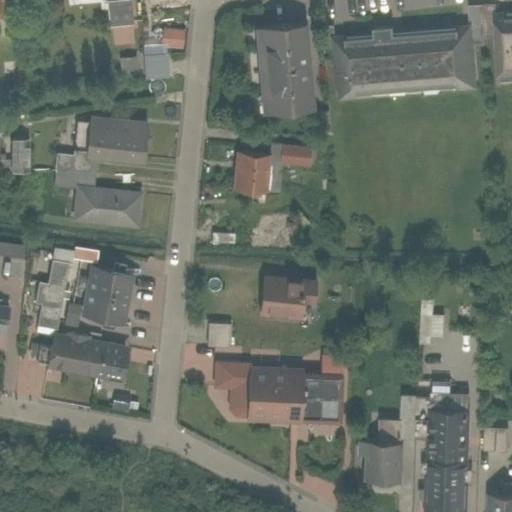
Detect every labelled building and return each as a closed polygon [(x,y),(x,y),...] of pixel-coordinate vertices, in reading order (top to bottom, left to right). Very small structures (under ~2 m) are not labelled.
[(117,0),(117,3),(107,3),(110,28),(137,24),(134,0),(117,0)] [(511,10),(495,11),(498,81),(511,80),(511,10)] [(310,21),(255,24),(260,111),(315,108),(310,21)] [(375,35),(333,38),(337,98),(405,93),(401,33),(394,33),(393,25),(374,26),(375,35)] [(164,27),(162,45),(184,46),(186,29),(164,27)] [(469,28),(401,33),(405,93),(473,88),(469,28)] [(123,56),(126,77),(143,75),(140,53),(123,56)] [(168,53),(144,54),(145,78),(169,77),(168,53)] [(88,112),(84,151),(98,153),(148,158),(152,119),(88,112)] [(30,138),(12,138),(12,171),(29,172),(30,138)] [(316,145),(274,142),(270,190),(286,192),(289,161),(314,164),(316,145)] [(73,154),(57,152),(53,187),(77,189),(77,185),(94,187),(98,153),(84,151),(74,150),(73,154)] [(272,154),(237,151),(234,188),(270,190),(272,154)] [(94,187),(77,185),(77,189),(74,219),(139,226),(142,193),(94,187)] [(0,250),(27,254),(29,242),(0,238),(0,250)] [(73,259),(97,262),(99,250),(75,246),(74,251),(54,248),(52,259),(73,263),(73,259)] [(47,283),(38,281),(34,301),(43,303),(39,327),(57,330),(70,265),(51,261),(47,283)] [(108,319),(129,323),(137,276),(116,272),(96,268),(88,316),(108,319)] [(305,279),(262,276),(259,314),(302,317),(303,302),(305,279)] [(305,279),(303,302),(316,303),(317,280),(305,279)] [(435,301),(421,300),(420,346),(432,347),(432,337),(445,338),(446,316),(434,316),(435,301)] [(11,306),(0,303),(0,338),(2,330),(6,331),(11,306)] [(87,308),(74,306),(71,327),(84,329),(87,308)] [(230,323),(208,323),(207,347),(230,347),(230,323)] [(105,342),(52,334),(47,369),(52,369),(99,377),(104,345),(105,342)] [(128,348),(104,345),(99,377),(112,379),(112,383),(123,385),(128,348)] [(347,356),(322,355),(321,375),(347,375),(347,356)] [(254,364),(219,363),(219,388),(234,388),(234,423),(259,424),(259,432),(308,433),(308,425),(346,425),(347,375),(321,375),(305,374),(305,368),(254,367),(254,364)] [(429,440),(428,511),(465,511),(468,400),(452,400),(452,393),(430,392),(431,396),(429,440)] [(378,419),(378,441),(404,442),(404,439),(429,440),(431,396),(403,396),(402,420),(378,419)] [(495,427),(483,427),(483,450),(494,450),(495,427)] [(508,428),(495,427),(494,450),(507,450),(508,428)] [(378,441),(358,441),(358,456),(365,456),(365,482),(403,483),(404,442),(378,441)] [(511,511),(511,494),(492,494),(491,511),(511,511)]
